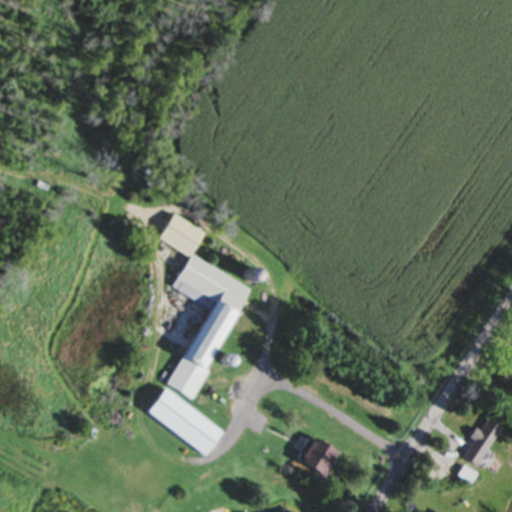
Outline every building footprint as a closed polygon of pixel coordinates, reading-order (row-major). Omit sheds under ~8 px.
[(166,288),(203,309),(160,386),(188,402),(204,372),(198,369),(243,289),(187,257),(199,234),(173,220),(160,243),(184,256),(166,288)] [(198,457),(215,432),(156,390),(139,414),(198,457)] [(468,442),(456,462),(468,470),(495,430),(480,420),(466,441),(468,442)] [(332,457),(305,439),(289,462),(316,480),(332,457)] [(465,486),(470,477),(454,468),(449,476),(465,486)]
